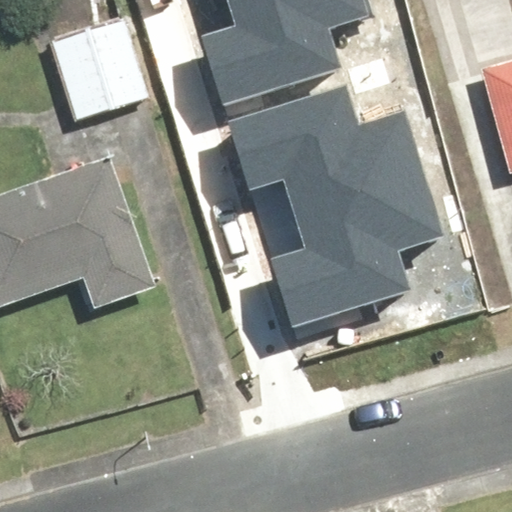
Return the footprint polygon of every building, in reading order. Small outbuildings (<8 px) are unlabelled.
[(201,33),(222,103),(344,67),(331,23),(371,11),(367,0),(230,0),(237,22),(201,33)] [(135,17),(54,40),(78,127),(160,105),(135,17)] [(511,71),(454,88),(485,193),(511,185),(511,71)] [(294,212),(420,175),(399,107),(362,118),(351,83),(224,122),(242,182),(283,170),(294,212)] [(0,316),(85,287),(95,316),(163,293),(153,264),(118,159),(0,199),(0,316)] [(269,260),(290,330),(412,294),(399,250),(439,238),(420,175),(294,212),(305,249),(269,260)]
